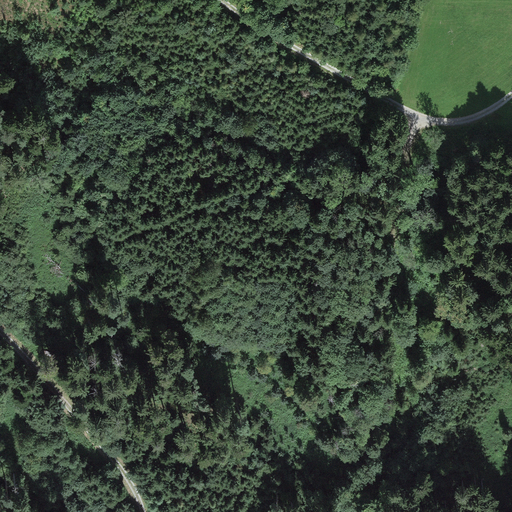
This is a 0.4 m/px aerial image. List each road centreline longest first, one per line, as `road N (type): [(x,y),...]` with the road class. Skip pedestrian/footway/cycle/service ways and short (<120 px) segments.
road 1 (track): [(511,94),(477,118),(413,113),(221,0)]
road 2 (track): [(0,329),(129,479),(145,511)]
